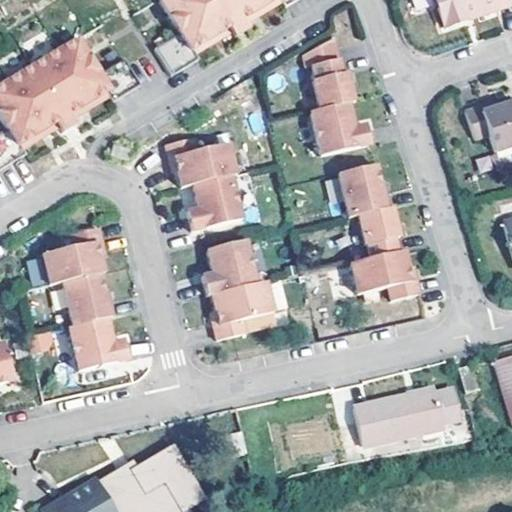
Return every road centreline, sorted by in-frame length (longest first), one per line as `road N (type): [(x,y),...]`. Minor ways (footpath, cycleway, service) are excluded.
road 1 (residential): [(87,177),(95,145),(335,0)]
road 2 (residential): [(483,334),(183,405)]
road 3 (residential): [(183,405),(135,206),(87,177)]
road 4 (residential): [(483,334),(398,95)]
road 5 (residential): [(183,405),(0,448)]
road 6 (residential): [(398,95),(511,55)]
